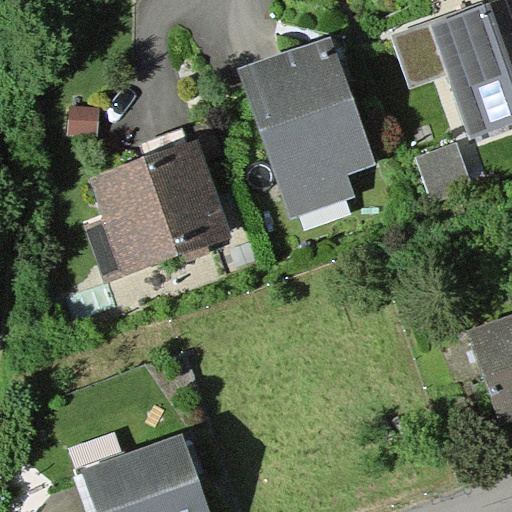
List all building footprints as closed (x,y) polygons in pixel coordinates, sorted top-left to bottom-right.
[(511,125),(511,0),(500,0),(432,23),(470,139),(511,125)] [(327,42),(240,72),(291,218),(378,188),(327,42)] [(69,108),(66,137),(99,140),(102,111),(69,108)] [(228,237),(198,138),(88,171),(101,214),(79,220),(96,277),(228,237)] [(511,326),(461,343),(491,433),(511,426),(511,326)] [(222,511),(200,441),(96,473),(107,511),(222,511)]
